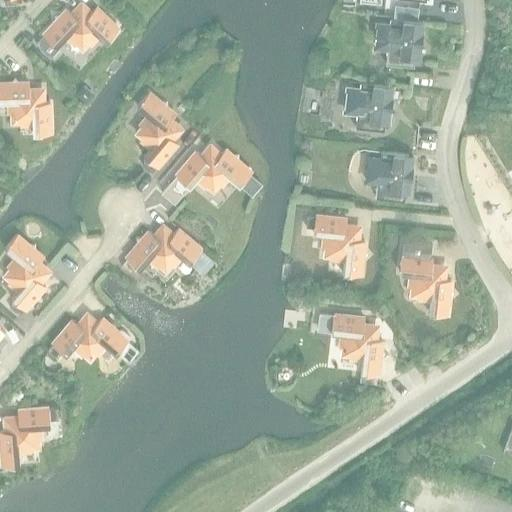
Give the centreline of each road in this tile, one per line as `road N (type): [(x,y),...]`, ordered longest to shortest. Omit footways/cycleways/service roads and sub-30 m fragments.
road 1 (residential): [(511,303),(477,245),(451,174),(452,125),(474,58),(473,0)]
road 2 (unclassified): [(257,511),(511,339)]
road 3 (residential): [(0,376),(108,250),(122,210)]
